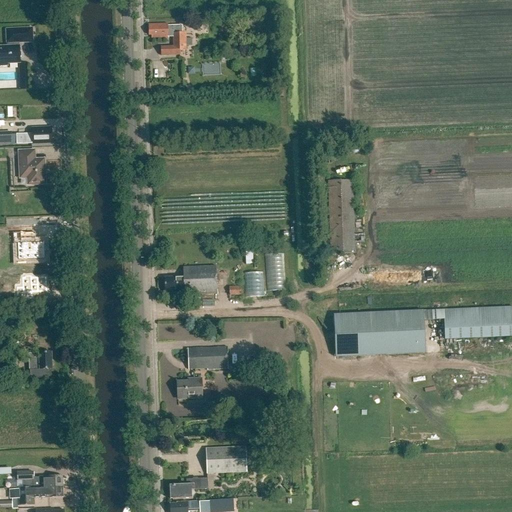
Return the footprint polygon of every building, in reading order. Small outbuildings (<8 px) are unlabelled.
[(167,24),(149,25),(150,36),(153,36),(153,39),(168,38),(168,37),(172,37),(173,47),(161,47),(161,56),(179,55),(179,51),(186,51),(185,46),(192,46),(192,39),(185,39),(185,34),(180,34),(179,25),(167,26),(167,24)] [(32,29),(6,30),(7,45),(7,47),(0,46),(0,66),(8,66),(7,64),(20,64),(19,43),(33,42),(32,29)] [(31,134),(16,135),(17,145),(32,145),(52,144),(51,131),(48,131),(48,128),(31,129),(31,134)] [(34,152),(19,152),(21,178),(30,178),(30,185),(44,184),(43,161),(34,161),(34,152)] [(332,255),(354,254),(353,244),(364,243),(364,235),(353,236),(351,181),(329,182),(332,255)] [(35,250),(35,247),(29,248),(28,245),(21,245),(20,235),(0,235),(0,260),(35,259),(35,255),(38,255),(38,250),(35,250)] [(183,277),(164,278),(164,293),(190,292),(190,295),(217,294),(216,266),(183,267),(183,277)] [(36,288),(36,272),(19,272),(19,270),(10,270),(10,273),(7,273),(8,284),(2,284),(2,297),(16,296),(16,288),(36,288)] [(262,296),(261,273),(244,273),(245,297),(262,296)] [(511,307),(333,315),(335,357),(425,353),(424,321),(444,320),(445,340),(511,337),(511,307)] [(7,348),(0,347),(0,352),(7,352),(7,356),(24,355),(24,347),(7,347),(7,348)] [(227,348),(188,349),(188,369),(202,368),(202,370),(228,369),(227,348)] [(50,370),(52,370),(51,353),(28,354),(29,376),(32,379),(50,378),(50,370)] [(191,382),(177,382),(178,400),(202,399),(201,379),(191,380),(191,382)] [(246,447),(206,449),(207,475),(247,473),(246,447)] [(49,477),(33,478),(33,472),(17,473),(18,481),(23,481),(23,487),(63,486),(63,476),(49,477)] [(186,485),(169,486),(170,499),(192,498),(191,490),(208,489),(207,479),(197,479),(197,478),(193,478),(193,480),(186,480),(186,485)] [(12,499),(12,502),(0,502),(0,508),(18,508),(18,506),(35,505),(34,497),(49,497),(49,498),(64,497),(63,486),(23,487),(23,488),(17,488),(17,499),(12,499)] [(187,511),(200,511),(199,511),(209,511),(209,502),(177,503),(176,505),(170,505),(170,511),(187,511)]
